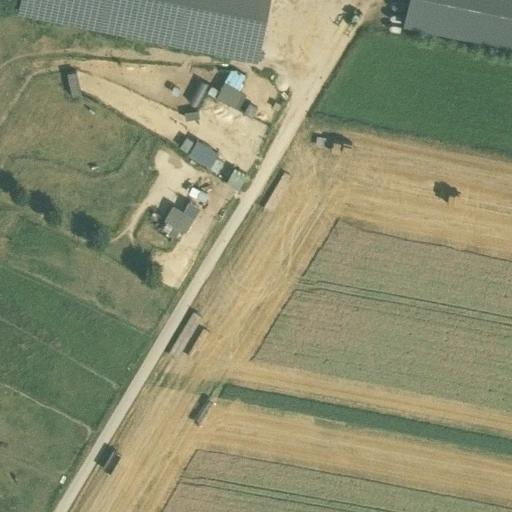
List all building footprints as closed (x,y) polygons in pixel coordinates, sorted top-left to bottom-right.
[(272,0),(20,0),(20,3),(261,55),(272,0)] [(511,0),(411,0),(407,19),(511,41),(511,0)] [(215,94),(236,106),(246,89),(225,76),(215,94)] [(204,101),(207,81),(198,79),(195,100),(204,101)] [(208,165),(218,150),(196,136),(186,152),(208,165)] [(171,202),(163,218),(186,229),(193,213),(171,202)]
